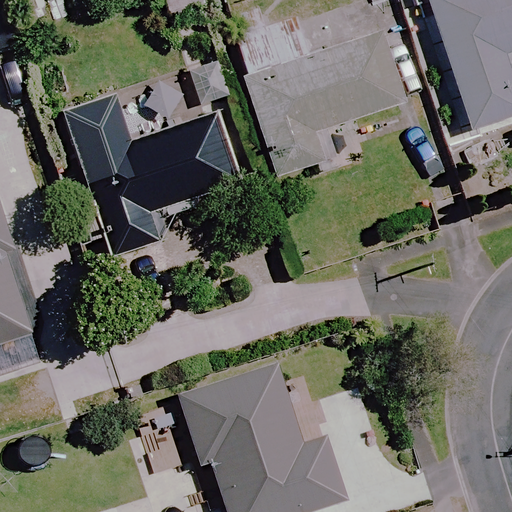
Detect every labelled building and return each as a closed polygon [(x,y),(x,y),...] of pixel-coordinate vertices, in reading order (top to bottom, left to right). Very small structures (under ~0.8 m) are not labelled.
[(197,0),(158,0),(165,21),(200,9),(197,0)] [(511,55),(511,0),(423,0),(467,135),(511,120),(511,102),(498,60),(511,55)] [(232,40),(244,77),(239,79),(272,184),(320,168),(310,138),(403,108),(379,34),(331,49),(325,33),(301,41),(294,20),(232,40)] [(126,149),(110,103),(58,120),(106,264),(155,248),(145,217),(233,188),(211,121),(126,149)] [(0,206),(0,313),(17,309),(1,254),(13,251),(0,206)] [(201,384),(188,338),(140,352),(153,398),(201,384)] [(109,352),(67,362),(76,400),(118,390),(109,352)] [(299,449),(281,392),(191,420),(220,511),(319,511),(344,504),(323,441),(299,449)]
